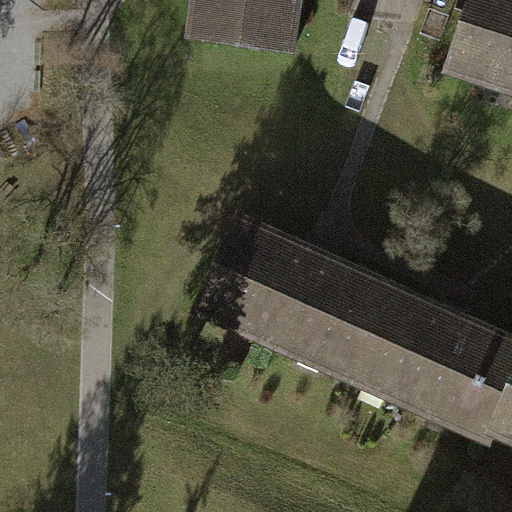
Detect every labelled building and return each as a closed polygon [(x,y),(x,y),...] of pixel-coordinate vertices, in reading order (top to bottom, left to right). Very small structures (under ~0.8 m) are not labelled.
[(197,0),(192,39),(283,52),(290,0),(197,0)] [(511,87),(511,0),(466,0),(445,64),(511,87)] [(361,327),(380,285),(325,260),(327,254),(301,242),(298,249),(231,219),(194,302),(355,374),(373,332),(361,327)] [(373,332),(355,374),(488,434),(493,424),(511,380),(511,341),(464,321),(466,317),(434,302),(432,308),(380,285),(361,327),(373,332)] [(511,380),(493,424),(511,432),(511,380)]
